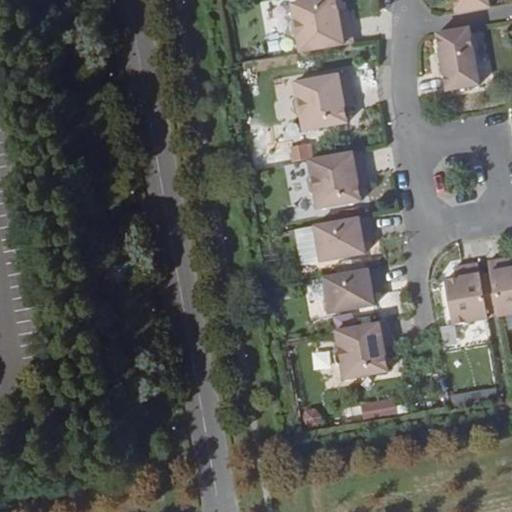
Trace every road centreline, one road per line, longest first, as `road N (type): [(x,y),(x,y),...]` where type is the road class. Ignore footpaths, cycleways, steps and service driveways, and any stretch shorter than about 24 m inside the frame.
road 1 (unclassified): [(133,0),(220,511)]
road 2 (residential): [(502,214),(507,192),(497,138),(479,133),(410,146)]
